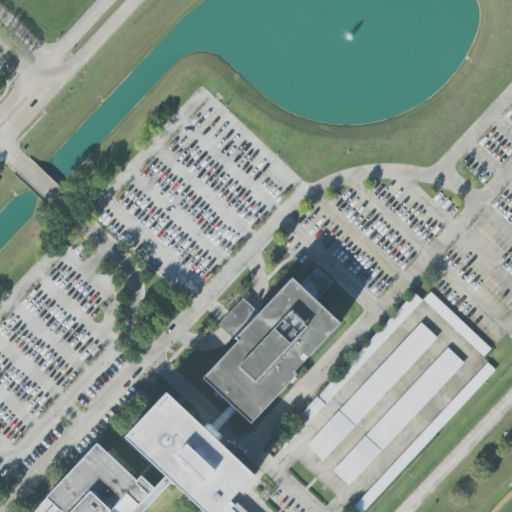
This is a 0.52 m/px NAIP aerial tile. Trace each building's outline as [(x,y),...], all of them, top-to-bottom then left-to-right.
[(37,511),(88,460),(96,468),(305,255),(370,319),(232,461),(259,488),(236,511),(188,511),(182,506),(176,511),(37,511)] [(490,349),(430,292),(423,300),(483,357),(490,349)] [(297,419),(305,426),(422,301),(414,293),(297,419)] [(306,446),(322,462),(437,338),(420,323),(306,446)] [(332,472),(349,487),(463,363),(446,348),(332,472)] [(359,511),(362,511),(494,370),(487,363),(354,507),(359,511)]
